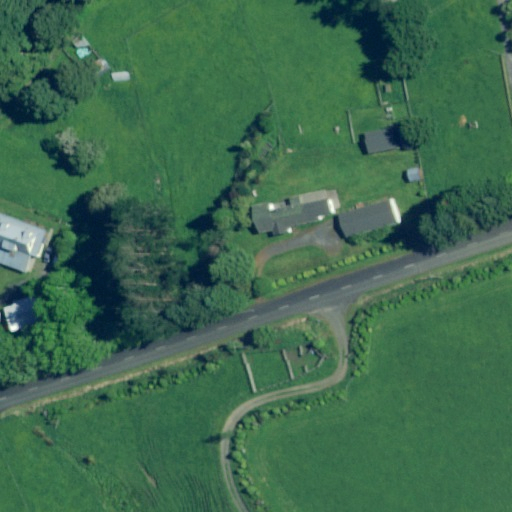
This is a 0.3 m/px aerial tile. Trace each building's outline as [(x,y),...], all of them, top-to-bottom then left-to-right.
[(127,71),(111,73),(111,81),(128,80),(127,71)] [(399,149),(395,129),(368,134),(371,154),(399,149)] [(335,219),(331,200),(293,207),(292,200),(260,207),(266,234),(278,231),(279,236),(294,233),(293,227),(335,219)] [(398,223),(391,200),(342,215),(348,238),(398,223)] [(51,232),(3,214),(0,221),(0,261),(25,271),(32,253),(42,257),(51,232)] [(50,331),(38,295),(14,303),(26,339),(50,331)]
